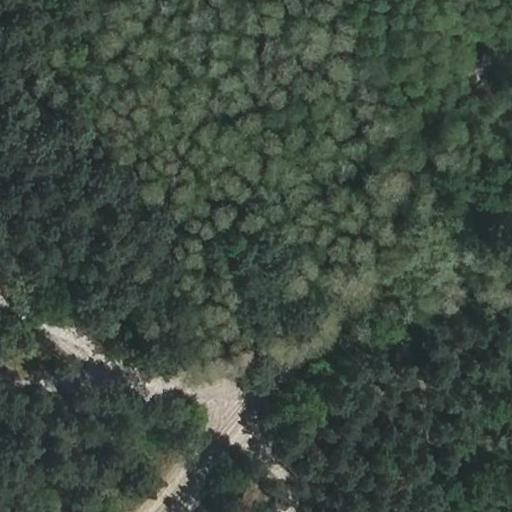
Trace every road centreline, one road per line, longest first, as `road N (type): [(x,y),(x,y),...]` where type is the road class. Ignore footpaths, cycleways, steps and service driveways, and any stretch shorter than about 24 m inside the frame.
road 1 (track): [(147,511),(250,400),(363,255),(450,60),(511,11)]
road 2 (track): [(276,511),(250,400),(0,382)]
road 3 (track): [(0,273),(173,394)]
